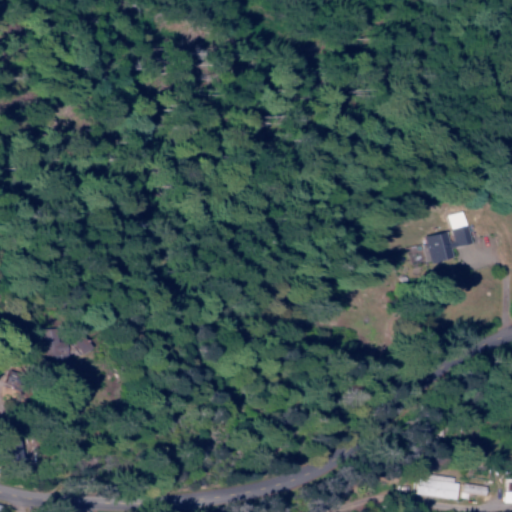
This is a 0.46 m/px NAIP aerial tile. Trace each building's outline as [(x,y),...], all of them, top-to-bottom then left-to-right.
[(444,215),(447,231),(422,236),(428,262),(450,257),(448,248),(469,243),(462,211),(444,215)] [(44,356),(68,355),(68,341),(56,342),(56,328),(43,329),(44,356)] [(69,337),(80,354),(91,347),(80,330),(69,337)] [(0,460),(17,460),(16,432),(0,432),(0,460)] [(414,495),(454,499),(456,478),(415,474),(414,495)] [(502,503),(511,503),(511,482),(503,482),(502,503)] [(460,494),(483,495),(483,485),(460,484),(460,494)]
